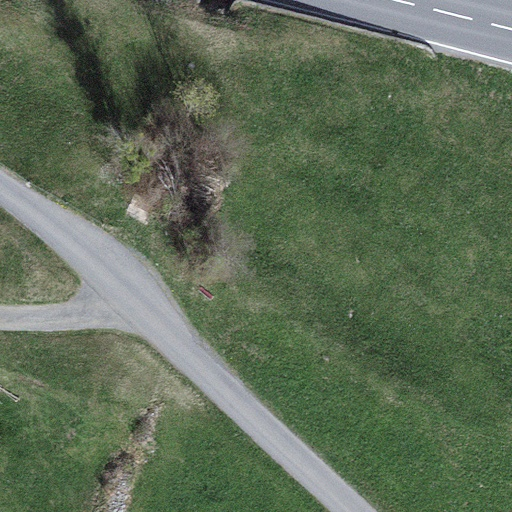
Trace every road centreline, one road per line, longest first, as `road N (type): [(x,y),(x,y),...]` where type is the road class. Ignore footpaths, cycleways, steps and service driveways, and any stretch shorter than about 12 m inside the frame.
road 1 (residential): [(0,188),(91,260),(354,511)]
road 2 (primary): [(511,30),(392,0)]
